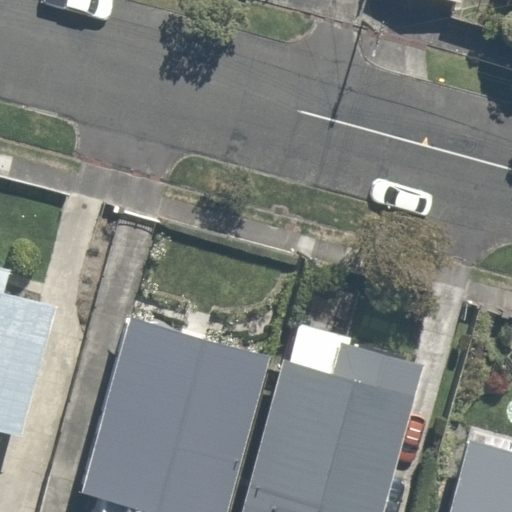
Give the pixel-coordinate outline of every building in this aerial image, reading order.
[(399,0),(463,16),(467,0),(399,0)] [(511,0),(507,0),(502,20),(511,22),(511,0)] [(0,272),(0,454),(20,460),(62,313),(16,300),(22,279),(0,272)] [(240,511),(287,370),(128,317),(69,496),(110,509),(108,511),(240,511)] [(287,370),(240,511),(392,511),(440,368),(303,322),(287,370)] [(511,511),(511,453),(470,443),(451,511),(511,511)]
